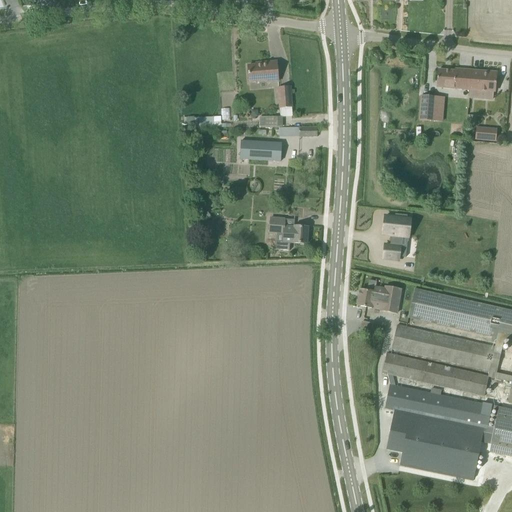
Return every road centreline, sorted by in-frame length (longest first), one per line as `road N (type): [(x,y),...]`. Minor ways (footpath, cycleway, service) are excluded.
road 1 (secondary): [(357,511),(334,372),(344,152),(340,33)]
road 2 (unclassified): [(0,25),(166,7),(340,33)]
road 3 (unclassified): [(511,54),(340,33)]
